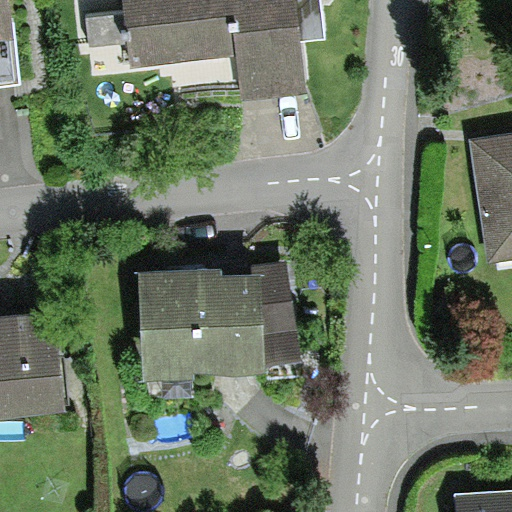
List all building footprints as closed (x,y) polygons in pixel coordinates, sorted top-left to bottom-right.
[(35,0),(0,0),(0,40),(39,37),(35,0)] [(323,0),(118,0),(129,80),(244,65),(250,108),(337,97),(323,0)] [(511,129),(499,132),(511,185),(511,129)] [(312,273),(176,275),(178,385),(313,383),(312,273)] [(92,295),(0,309),(0,422),(108,406),(92,295)] [(511,511),(511,490),(464,496),(465,511),(511,511)]
